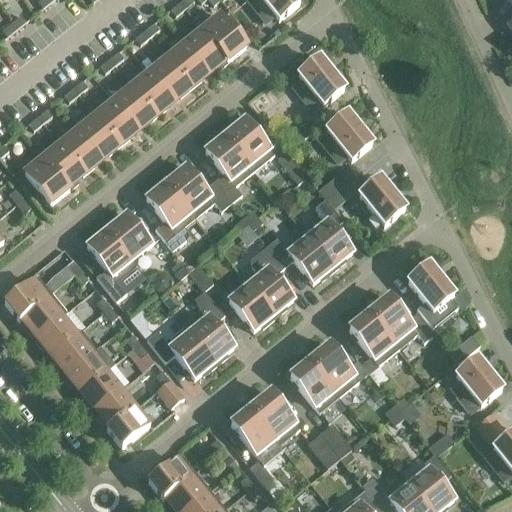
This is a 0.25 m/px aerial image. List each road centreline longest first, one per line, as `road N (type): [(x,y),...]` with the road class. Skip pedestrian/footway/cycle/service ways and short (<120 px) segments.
road 1 (residential): [(104,498),(437,223)]
road 2 (residential): [(0,286),(333,16)]
road 3 (residential): [(333,16),(437,223)]
road 4 (residential): [(0,368),(104,498)]
road 5 (residential): [(437,223),(511,366)]
